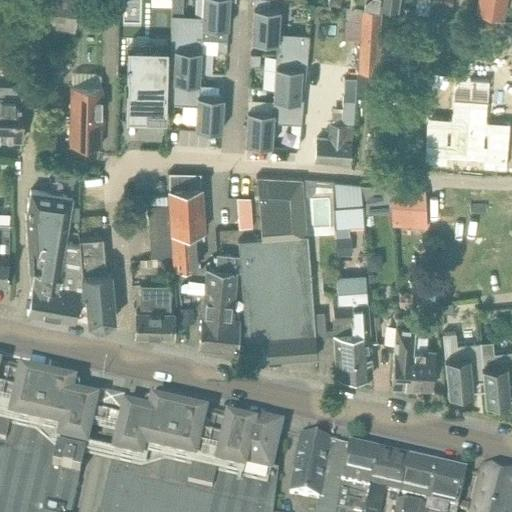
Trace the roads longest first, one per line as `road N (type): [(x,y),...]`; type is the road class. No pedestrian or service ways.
road 1 (secondary): [(511,448),(118,357)]
road 2 (residential): [(118,357),(118,177),(133,162),(155,159),(231,163)]
road 3 (residential): [(231,163),(511,185)]
road 4 (residential): [(231,163),(242,2)]
road 5 (secondary): [(118,357),(0,328)]
